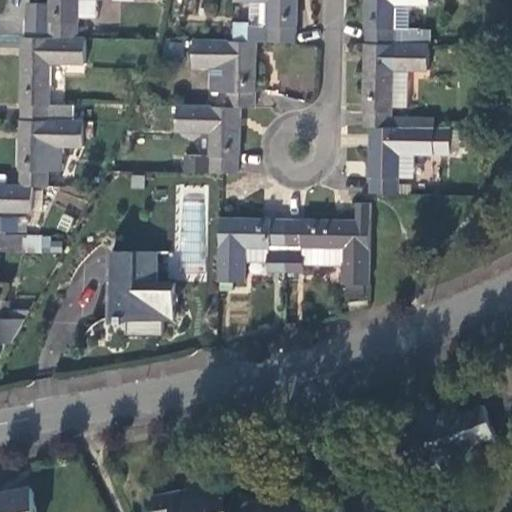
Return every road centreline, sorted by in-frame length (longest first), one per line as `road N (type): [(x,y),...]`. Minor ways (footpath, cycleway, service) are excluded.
road 1 (residential): [(296,364),(0,425)]
road 2 (residential): [(511,286),(401,335),(296,364)]
road 3 (residential): [(296,364),(330,457),(361,489),(409,511)]
road 4 (residential): [(336,0),(334,117),(300,152)]
